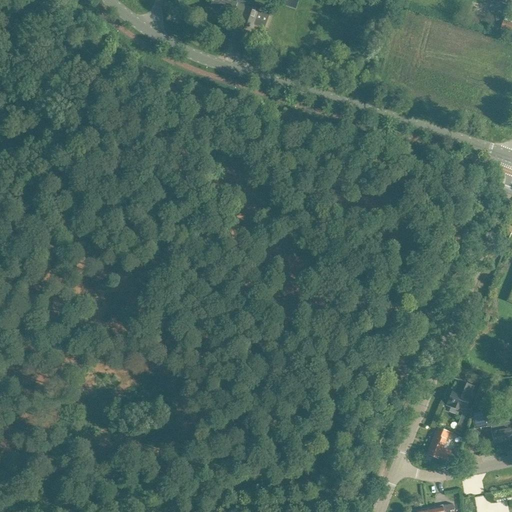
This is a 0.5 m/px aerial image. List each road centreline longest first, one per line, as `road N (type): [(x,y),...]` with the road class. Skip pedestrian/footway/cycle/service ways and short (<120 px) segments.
road 1 (tertiary): [(511,156),(219,65),(152,34)]
road 2 (unclassified): [(397,469),(511,180)]
road 3 (track): [(191,511),(319,500)]
